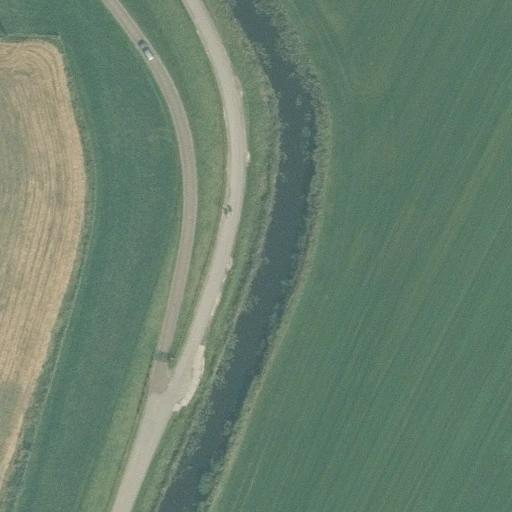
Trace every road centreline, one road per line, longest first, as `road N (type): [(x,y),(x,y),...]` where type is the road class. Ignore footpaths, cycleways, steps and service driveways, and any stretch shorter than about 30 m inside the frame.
road 1 (unclassified): [(152,419),(188,351),(234,202),(232,105),(190,0)]
road 2 (unclassified): [(152,419),(187,233),(187,153),(173,99),(109,0)]
